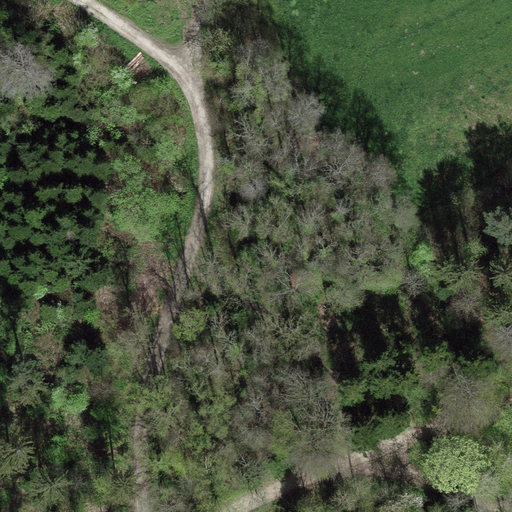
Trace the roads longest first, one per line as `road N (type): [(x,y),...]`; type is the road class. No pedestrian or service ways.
road 1 (track): [(181,62),(205,150),(206,186),(149,389),(149,511)]
road 2 (track): [(511,511),(359,456)]
road 3 (track): [(511,405),(359,456)]
road 4 (track): [(359,456),(232,511)]
